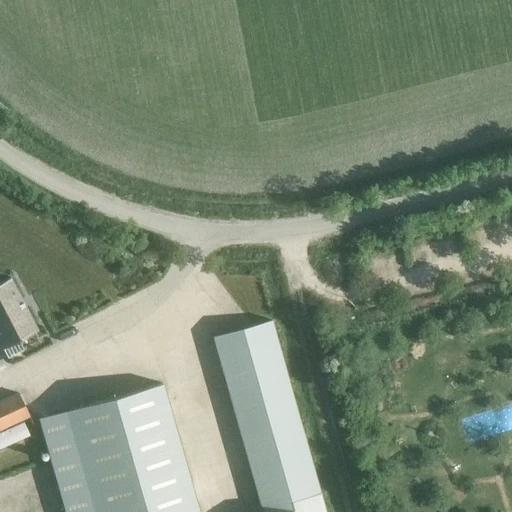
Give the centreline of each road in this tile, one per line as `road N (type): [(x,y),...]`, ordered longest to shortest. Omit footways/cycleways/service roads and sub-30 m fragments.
road 1 (unclassified): [(0,145),(56,183),(206,233),(276,232),(511,172)]
road 2 (track): [(354,511),(276,232)]
